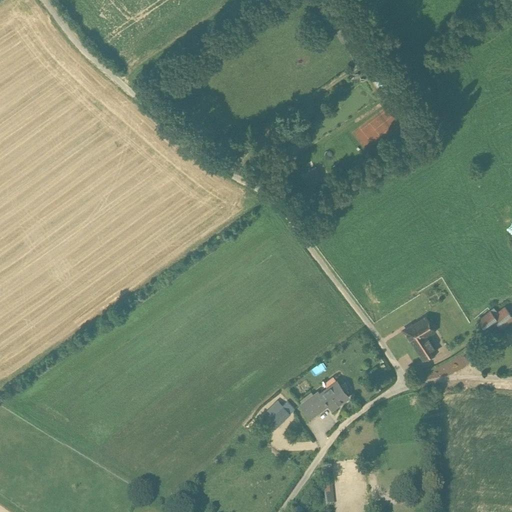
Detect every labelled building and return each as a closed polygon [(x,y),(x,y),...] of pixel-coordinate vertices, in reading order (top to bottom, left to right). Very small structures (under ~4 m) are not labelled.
[(341,42),(352,36),(346,24),(335,30),(341,42)] [(321,184),(315,170),(304,176),(310,189),(321,184)] [(497,313),(493,317),(498,323),(502,328),(511,319),(511,315),(505,307),(497,313)] [(493,309),(479,320),(488,331),(498,323),(493,317),(497,313),(493,309)] [(426,317),(412,326),(412,325),(404,330),(411,341),(412,340),(424,359),(437,351),(425,332),(433,327),(426,317)] [(319,391),(300,405),(310,418),(328,404),(331,409),(349,396),(343,389),(344,388),(337,380),(320,393),(319,391)] [(278,401),(264,414),(270,420),(283,407),(278,401)] [(283,407),(270,420),(276,426),(290,413),(283,407)] [(322,468),(326,502),(334,501),(330,467),(322,468)]
